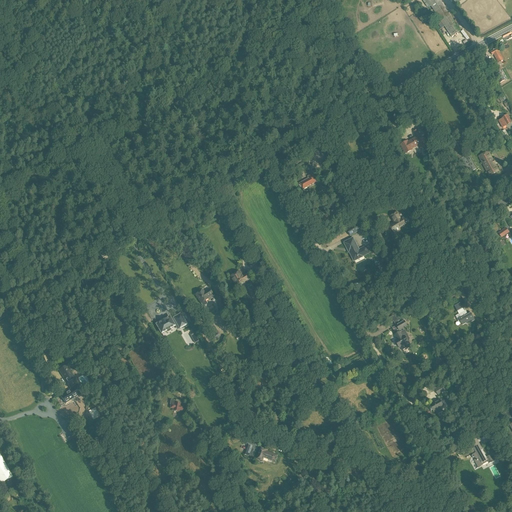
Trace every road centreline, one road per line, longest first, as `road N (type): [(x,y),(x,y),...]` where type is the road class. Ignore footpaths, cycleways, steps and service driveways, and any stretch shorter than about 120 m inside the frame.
road 1 (unclassified): [(0,315),(511,27)]
road 2 (track): [(269,158),(446,467)]
road 3 (track): [(336,0),(64,157)]
road 4 (unknown): [(150,73),(255,27),(275,0)]
road 5 (unknown): [(64,157),(90,100),(150,73)]
